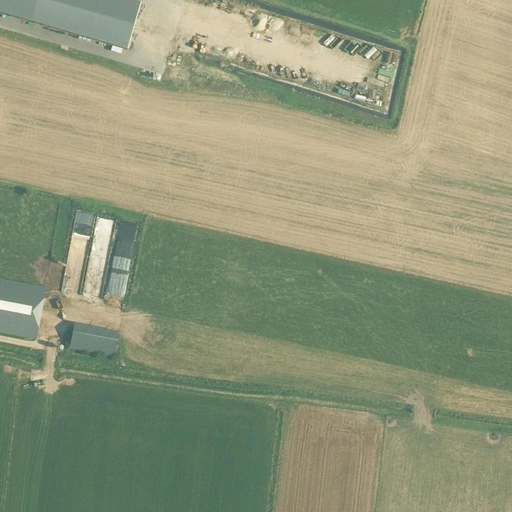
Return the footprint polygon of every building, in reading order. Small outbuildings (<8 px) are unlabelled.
[(0,0),(0,12),(31,21),(37,0),(0,0)] [(113,231),(114,222),(96,221),(96,231),(113,231)] [(113,263),(109,279),(124,283),(128,266),(113,263)] [(0,333),(36,340),(46,288),(0,279),(0,333)] [(118,332),(74,323),(70,343),(69,349),(113,357),(118,332)]
